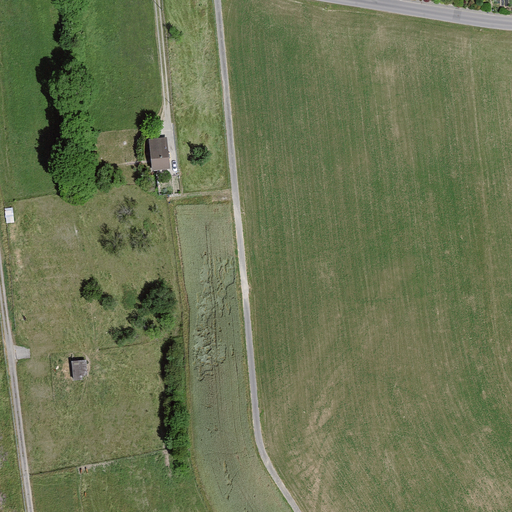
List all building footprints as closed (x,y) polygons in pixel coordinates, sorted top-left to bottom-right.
[(172,146),(152,148),(155,180),(175,178),(172,146)] [(77,239),(17,245),(28,352),(88,346),(77,239)] [(96,355),(99,379),(156,371),(153,348),(96,355)] [(87,376),(85,359),(71,360),(73,377),(87,376)] [(37,411),(38,431),(95,428),(94,408),(37,411)] [(39,454),(40,472),(100,469),(99,451),(39,454)]
